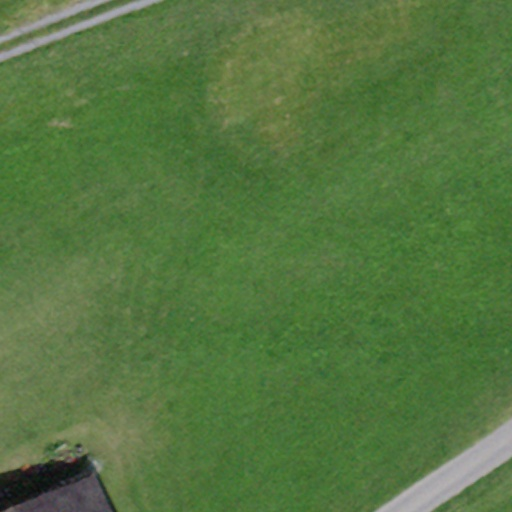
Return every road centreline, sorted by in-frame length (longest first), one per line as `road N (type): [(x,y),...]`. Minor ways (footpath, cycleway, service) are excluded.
road 1 (track): [(0,44),(129,0)]
road 2 (unclassified): [(511,435),(404,511)]
